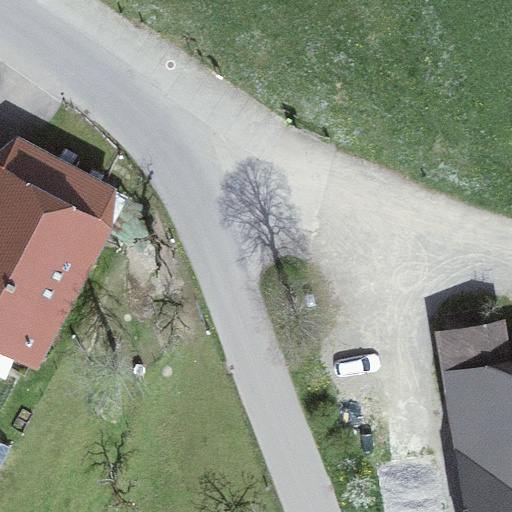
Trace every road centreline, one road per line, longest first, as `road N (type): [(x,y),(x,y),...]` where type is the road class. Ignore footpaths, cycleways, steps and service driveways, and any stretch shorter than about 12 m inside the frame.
road 1 (unclassified): [(0,20),(108,93),(177,158),(216,236),(310,511)]
road 2 (track): [(177,158),(425,244),(511,246)]
